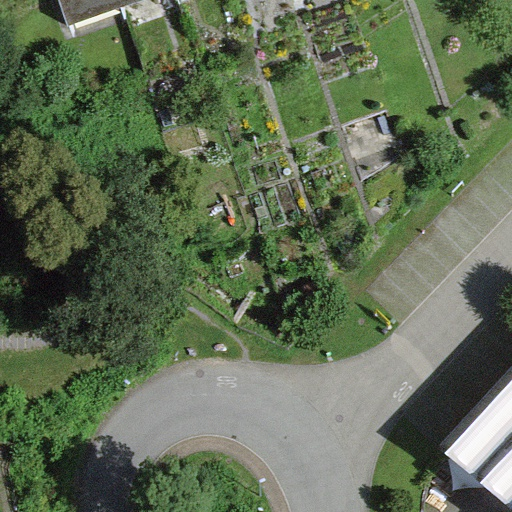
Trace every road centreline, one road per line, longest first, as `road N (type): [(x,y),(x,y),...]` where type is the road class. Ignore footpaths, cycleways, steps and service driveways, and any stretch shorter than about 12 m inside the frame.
road 1 (residential): [(511,252),(303,450)]
road 2 (residential): [(303,450),(271,416),(223,398),(158,413),(119,448),(104,485),(104,511)]
